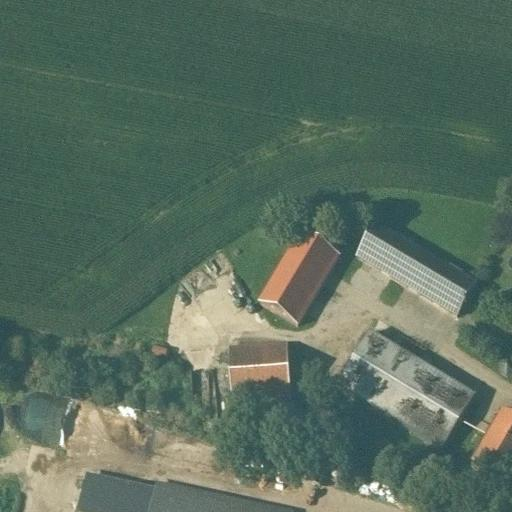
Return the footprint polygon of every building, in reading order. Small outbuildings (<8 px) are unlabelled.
[(475,287),(375,227),(356,260),(456,319),(475,287)] [(338,259),(301,237),(259,305),(297,328),(338,259)] [(475,399),(369,335),(336,388),(442,452),(475,399)] [(286,348),(229,352),(233,413),(290,408),(286,348)] [(511,423),(501,417),(471,468),(510,490),(511,486),(511,423)] [(150,511),(154,494),(86,479),(78,511),(150,511)] [(275,511),(156,486),(154,494),(150,511),(275,511)]
